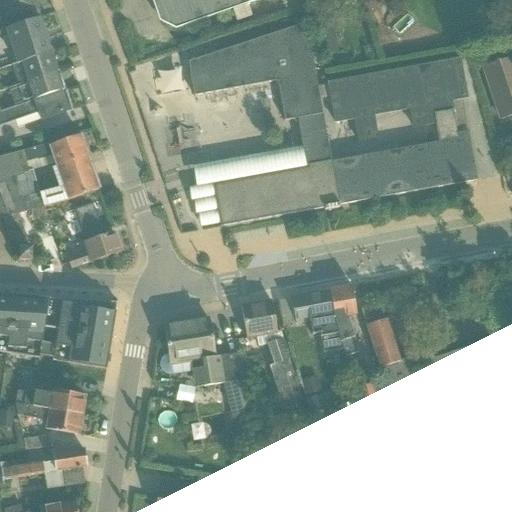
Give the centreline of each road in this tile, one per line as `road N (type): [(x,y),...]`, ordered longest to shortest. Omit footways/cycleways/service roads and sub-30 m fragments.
road 1 (residential): [(158,285),(198,289),(511,231)]
road 2 (residential): [(73,0),(155,232),(158,285)]
road 3 (residential): [(158,285),(132,352),(105,511)]
road 4 (residential): [(158,285),(0,277)]
